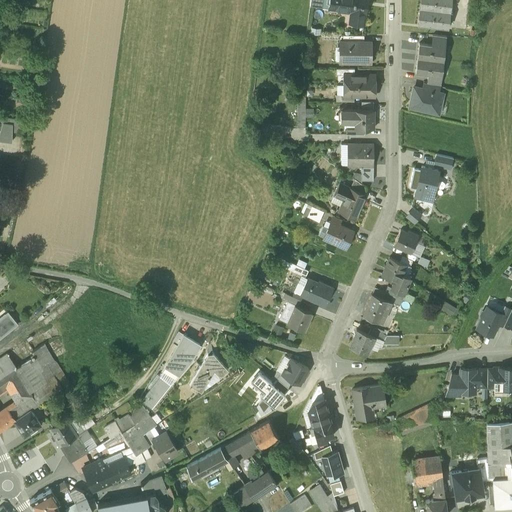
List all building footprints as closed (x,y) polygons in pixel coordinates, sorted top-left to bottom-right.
[(323,0),(310,0),(310,7),(322,8),(323,0)] [(355,0),(329,0),(328,9),(351,12),(351,11),(354,12),(355,0)] [(367,0),(355,0),(354,12),(351,11),(351,12),(350,21),(364,23),(365,14),(366,14),(367,0)] [(450,0),(420,0),(417,25),(447,29),(450,0)] [(446,37),(432,35),(431,45),(442,46),(442,47),(445,47),(446,37)] [(342,41),(340,41),(339,51),(342,51),(342,63),(370,63),(370,55),(368,55),(368,41),(364,41),(342,41)] [(442,46),(431,45),(419,43),(417,58),(440,61),(442,47),(442,46)] [(440,61),(417,58),(415,73),(428,75),(428,74),(439,76),(439,75),(440,61)] [(439,76),(428,74),(428,75),(427,84),(440,85),(442,75),(439,75),(439,76)] [(354,75),(346,75),(345,75),(345,85),(374,85),(374,75),(354,75)] [(440,85),(427,84),(423,83),(422,89),(439,93),(440,85)] [(374,85),(345,85),(345,95),(345,96),(354,96),(373,96),(374,85)] [(422,89),(414,87),(409,107),(438,114),(442,93),(439,93),(422,89)] [(348,110),(341,110),(341,122),(355,122),(355,110),(348,110)] [(361,110),(355,110),(355,122),(355,126),(355,129),(364,129),(373,129),(373,110),(361,110)] [(0,130),(0,139),(12,141),(12,131),(18,132),(18,129),(25,130),(26,120),(0,116),(0,129),(0,130)] [(355,126),(346,126),(346,135),(364,135),(364,129),(355,129),(355,126)] [(373,144),(347,144),(347,165),(361,165),(373,165),(373,144)] [(435,154),(433,165),(450,169),(453,158),(435,154)] [(373,165),(361,165),(361,177),(361,180),(373,180),(373,165)] [(431,200),(438,170),(421,166),(421,169),(414,167),(409,187),(415,188),(413,196),(431,200)] [(360,177),(354,173),(352,176),(354,178),(361,183),(361,180),(361,177),(360,177)] [(361,183),(354,178),(350,187),(363,192),(365,186),(361,183)] [(350,187),(339,182),(334,193),(344,197),(338,211),(355,218),(364,198),(362,198),(364,193),(350,187)] [(323,211),(311,205),(306,217),(318,222),(323,211)] [(421,214),(412,207),(405,216),(414,222),(421,214)] [(352,231),(330,221),(327,228),(329,229),(325,238),(345,247),(352,231)] [(400,229),(393,244),(410,251),(417,236),(400,229)] [(411,260),(401,255),(399,261),(409,265),(411,260)] [(399,261),(389,256),(381,274),(394,279),(391,287),(403,292),(409,276),(405,274),(409,265),(399,261)] [(307,269),(295,264),(292,271),(304,276),(307,269)] [(322,284),(306,278),(299,293),(325,305),(333,288),(322,283),(322,284)] [(403,292),(391,287),(387,285),(385,291),(402,299),(405,293),(403,292)] [(301,300),(285,292),(282,299),(294,304),(298,306),(301,300)] [(390,301),(371,293),(362,314),(378,320),(384,307),(387,308),(390,301)] [(447,301),(443,309),(456,317),(461,309),(447,301)] [(298,306),(294,304),(286,321),(303,329),(311,311),(298,306)] [(511,309),(505,306),(501,314),(502,314),(497,324),(504,327),(504,326),(511,309)] [(501,314),(487,307),(485,311),(482,312),(481,315),(482,318),(477,328),(492,335),(497,324),(502,314),(501,314)] [(7,311),(0,317),(0,337),(18,324),(7,311)] [(282,333),(284,326),(277,323),(275,331),(282,333)] [(380,332),(370,328),(367,333),(373,336),(377,338),(380,332)] [(356,329),(349,345),(366,352),(373,336),(367,333),(356,329)] [(178,331),(172,341),(177,344),(183,334),(178,331)] [(398,335),(386,335),(380,332),(377,338),(382,341),(381,344),(398,344),(398,335)] [(177,344),(161,372),(175,380),(183,365),(181,364),(186,356),(190,359),(199,344),(183,334),(177,344)] [(32,394),(18,402),(24,413),(30,409),(38,404),(69,383),(44,343),(32,352),(33,354),(30,356),(31,358),(16,366),(32,394)] [(207,354),(190,383),(199,389),(210,370),(213,368),(220,375),(227,369),(212,353),(207,354)] [(16,366),(15,366),(7,354),(0,358),(0,392),(8,387),(18,402),(32,394),(16,366)] [(299,384),(308,368),(291,359),(282,375),(292,380),(299,384)] [(511,367),(494,367),(494,369),(494,387),(494,388),(511,388),(511,367)] [(460,374),(451,374),(446,394),(460,394),(460,392),(475,392),(475,386),(475,369),(460,368),(460,374)] [(487,369),(475,369),(475,386),(487,387),(487,369)] [(285,393),(284,393),(274,384),(258,371),(251,381),(263,391),(260,395),(263,398),(269,403),(274,407),(285,393)] [(288,388),(292,380),(282,375),(276,371),(274,376),(278,379),(288,388)] [(160,376),(146,394),(156,401),(170,383),(160,376)] [(284,393),(288,388),(278,379),(274,384),(284,393)] [(318,382),(313,392),(315,401),(323,399),(318,382)] [(368,386),(351,389),(356,418),(366,416),(365,408),(385,405),(382,385),(369,387),(368,386)] [(263,411),(269,403),(263,398),(258,404),(263,411)] [(138,399),(130,416),(135,423),(121,431),(134,451),(135,452),(140,449),(140,450),(146,446),(149,444),(142,433),(150,428),(156,424),(138,399)] [(326,410),(323,399),(315,401),(308,411),(309,415),(325,410),(326,410)] [(18,402),(8,408),(16,419),(24,413),(18,402)] [(433,403),(397,420),(399,434),(436,422),(433,403)] [(0,413),(0,430),(14,420),(16,419),(8,408),(0,413)] [(83,408),(71,416),(79,426),(91,418),(83,408)] [(16,419),(14,420),(24,435),(29,432),(31,434),(37,430),(35,428),(40,424),(30,409),(24,413),(16,419)] [(325,410),(309,415),(313,426),(328,421),(325,410)] [(308,411),(303,413),(307,428),(309,427),(313,426),(309,415),(308,411)] [(60,414),(48,421),(52,428),(64,420),(60,414)] [(129,414),(116,422),(115,420),(114,421),(121,430),(121,431),(135,423),(130,416),(129,414)] [(66,420),(64,420),(52,428),(49,430),(60,445),(77,435),(74,430),(79,426),(71,416),(66,420)] [(268,420),(250,431),(254,437),(260,433),(266,443),(267,443),(278,436),(268,420)] [(511,424),(511,420),(486,421),(487,457),(487,461),(510,460),(510,454),(508,454),(508,451),(510,451),(509,443),(511,442),(511,424)] [(114,421),(104,428),(109,438),(121,430),(114,421)] [(328,421),(313,426),(314,432),(317,440),(321,438),(325,437),(333,435),(329,421),(328,421)] [(150,428),(142,433),(149,444),(154,442),(153,439),(155,437),(150,428)] [(155,437),(153,439),(154,442),(165,458),(177,450),(165,431),(155,437)] [(250,431),(237,438),(220,447),(226,456),(230,454),(244,446),(255,440),(254,437),(250,431)] [(260,433),(254,437),(255,440),(260,447),(266,443),(260,433)] [(77,435),(60,445),(67,458),(84,447),(77,435)] [(255,440),(244,446),(248,454),(260,447),(255,440)] [(314,453),(316,459),(321,457),(328,456),(327,453),(332,452),(330,445),(314,453)] [(146,446),(140,450),(145,459),(150,456),(146,446)] [(84,447),(67,458),(70,462),(88,452),(84,447)] [(220,447),(186,466),(191,479),(200,474),(202,477),(218,468),(216,465),(228,459),(226,456),(220,447)] [(140,449),(135,452),(134,451),(131,453),(135,461),(134,462),(136,464),(145,460),(145,459),(140,450),(140,449)] [(333,475),(344,472),(338,450),(332,452),(327,453),(328,456),(332,474),(333,475)] [(131,453),(123,456),(127,465),(134,462),(135,461),(131,453)] [(237,465),(230,454),(226,456),(228,459),(233,467),(237,465)] [(123,456),(104,465),(112,481),(131,472),(127,465),(123,456)] [(321,457),(326,475),(332,474),(328,456),(321,457)] [(487,457),(476,458),(477,467),(479,467),(481,480),(488,478),(488,477),(487,461),(487,457)] [(511,459),(510,460),(487,461),(488,477),(492,476),(511,475),(511,459)] [(440,460),(412,463),(413,484),(434,482),(433,480),(443,479),(440,460)] [(412,463),(404,464),(407,485),(413,484),(412,463)] [(104,465),(86,473),(93,489),(112,481),(104,465)] [(258,465),(250,471),(248,475),(252,481),(264,473),(263,471),(258,465)] [(477,467),(449,472),(451,485),(454,484),(456,496),(482,492),(481,480),(479,467),(477,467)] [(264,473),(252,481),(260,494),(276,483),(268,470),(266,472),(264,473)] [(161,475),(142,482),(141,482),(140,482),(141,485),(142,485),(145,492),(147,492),(147,494),(152,493),(153,491),(154,491),(154,492),(155,493),(159,491),(160,493),(166,491),(161,475)] [(511,475),(492,476),(494,505),(497,505),(511,503),(511,492),(510,493),(510,486),(511,485),(511,475)] [(329,479),(304,495),(311,507),(317,504),(320,511),(330,511),(338,510),(333,496),(330,484),(329,479)] [(443,479),(433,480),(434,482),(435,492),(444,491),(443,479)] [(252,481),(245,485),(253,498),(260,494),(252,481)] [(340,481),(330,484),(333,496),(344,492),(340,481)] [(64,482),(56,487),(61,495),(69,490),(64,482)] [(245,485),(232,494),(240,506),(253,498),(245,485)] [(56,487),(51,489),(56,497),(61,495),(56,487)] [(75,488),(69,491),(73,499),(76,505),(77,504),(80,511),(88,511),(92,511),(87,501),(86,497),(82,499),(79,493),(83,492),(75,488)] [(51,489),(29,502),(36,511),(58,511),(59,510),(56,505),(59,503),(56,497),(51,489)] [(69,490),(61,495),(65,501),(67,499),(69,502),(73,499),(69,491),(69,490)] [(145,495),(109,502),(109,501),(99,503),(97,503),(99,511),(166,511),(167,511),(165,511),(165,507),(166,506),(165,505),(164,506),(161,504),(161,502),(159,502),(159,504),(158,503),(157,497),(155,493),(154,492),(154,491),(153,491),(152,493),(147,494),(147,492),(145,492),(145,495)] [(434,499),(425,500),(427,511),(446,511),(444,491),(435,492),(433,493),(434,499)] [(304,495),(289,504),(294,511),(303,511),(311,507),(304,495)] [(93,498),(87,501),(92,511),(98,508),(93,498)] [(178,498),(175,500),(174,511),(177,511),(183,511),(178,498)]
